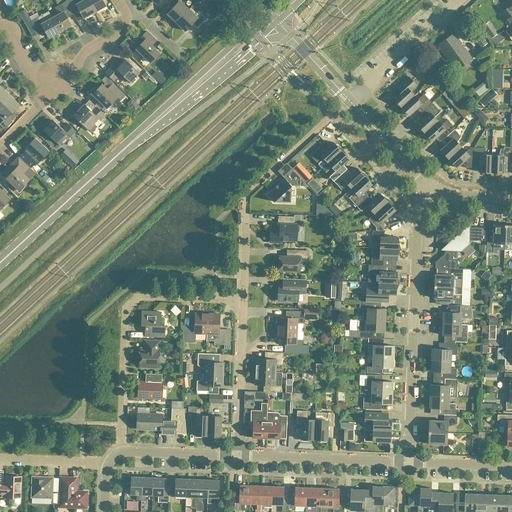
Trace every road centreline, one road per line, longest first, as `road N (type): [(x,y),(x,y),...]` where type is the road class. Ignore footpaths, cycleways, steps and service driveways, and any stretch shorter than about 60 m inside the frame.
road 1 (unclassified): [(408,463),(417,232),(428,188)]
road 2 (residential): [(118,454),(131,303),(242,300)]
road 3 (secondary): [(126,147),(276,23)]
road 4 (secondary): [(266,13),(126,147)]
road 5 (unclassified): [(408,463),(236,457)]
road 6 (secondary): [(0,263),(126,147)]
road 7 (residential): [(236,457),(242,300)]
road 8 (residential): [(349,101),(459,0)]
